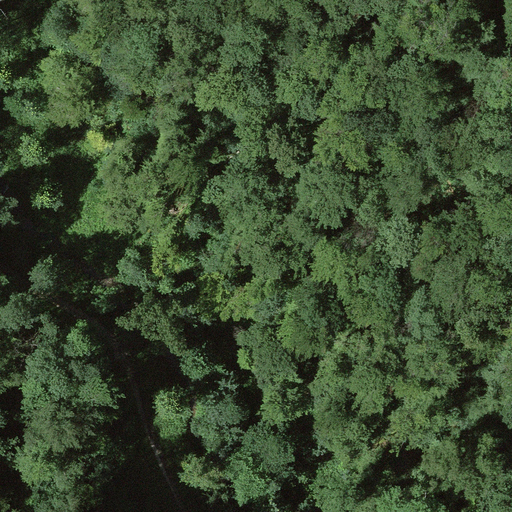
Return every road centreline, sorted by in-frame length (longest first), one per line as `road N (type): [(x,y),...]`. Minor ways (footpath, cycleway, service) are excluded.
road 1 (track): [(185,511),(113,342),(0,264)]
road 2 (track): [(511,289),(402,0)]
